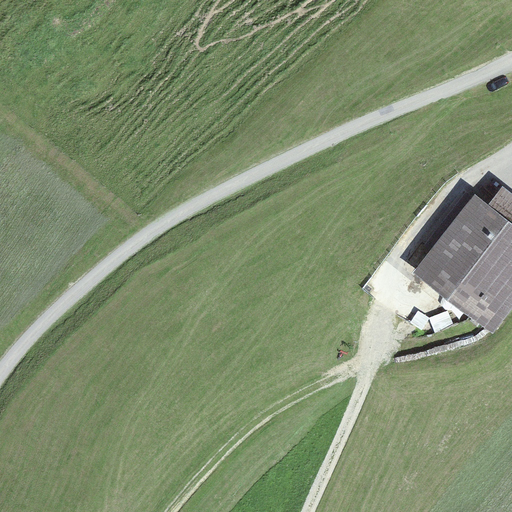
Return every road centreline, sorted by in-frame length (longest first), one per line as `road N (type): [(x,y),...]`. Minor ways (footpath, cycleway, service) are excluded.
road 1 (unclassified): [(0,374),(141,235),(296,152),(511,70)]
road 2 (track): [(310,511),(370,365),(405,248),(475,176),(511,156)]
road 3 (track): [(370,365),(262,414),(171,511)]
